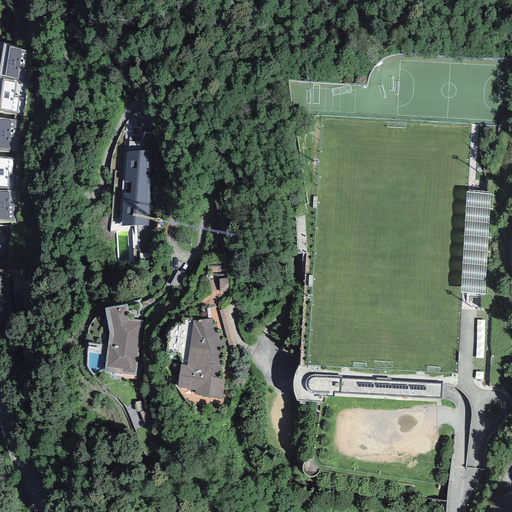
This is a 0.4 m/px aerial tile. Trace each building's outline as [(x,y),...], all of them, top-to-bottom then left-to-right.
[(0,226),(20,226),(18,189),(20,155),(22,118),(27,81),(32,48),(0,45),(0,226)] [(127,157),(122,226),(148,228),(153,158),(127,157)] [(491,196),(467,195),(462,297),(486,299),(491,196)] [(8,272),(0,273),(0,325),(17,323),(8,272)] [(177,272),(170,286),(178,290),(185,275),(177,272)] [(230,280),(219,281),(220,293),(231,293),(230,280)] [(104,313),(109,336),(104,375),(136,380),(145,323),(130,320),(127,307),(104,313)] [(226,310),(219,312),(230,352),(237,350),(226,310)] [(214,321),(193,323),(187,369),(180,369),(177,391),(195,393),(194,398),(222,402),(226,363),(214,321)] [(488,328),(474,327),(473,360),(481,361),(481,353),(487,353),(488,328)] [(443,373),(308,366),(308,361),(300,361),(297,364),(294,370),(292,378),(293,385),(294,393),(297,399),(320,402),(324,402),(325,397),(442,402),(442,389),(443,373)]
